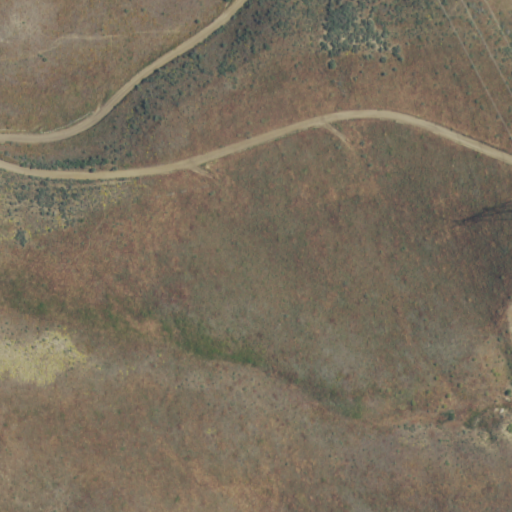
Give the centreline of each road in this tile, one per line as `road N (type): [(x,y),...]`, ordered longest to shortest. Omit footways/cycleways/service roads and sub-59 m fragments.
road 1 (track): [(511,155),(406,118),(351,115),(142,163),(49,169),(0,161)]
road 2 (track): [(0,139),(76,138),(107,126),(170,69),(239,29),(264,0)]
